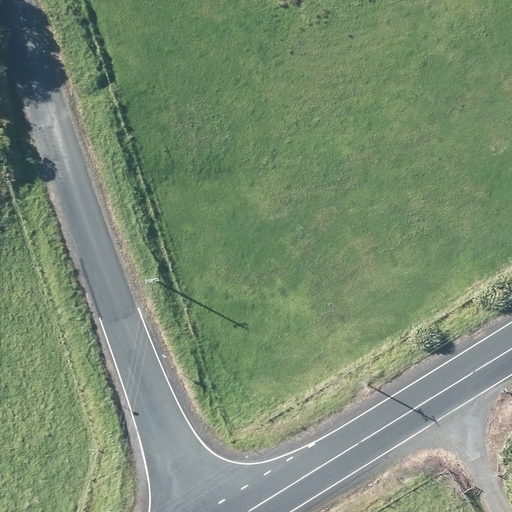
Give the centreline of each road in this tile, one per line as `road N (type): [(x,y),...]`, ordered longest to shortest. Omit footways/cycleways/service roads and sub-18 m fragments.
road 1 (unclassified): [(201,511),(169,454),(14,0)]
road 2 (unclassified): [(511,349),(251,511)]
